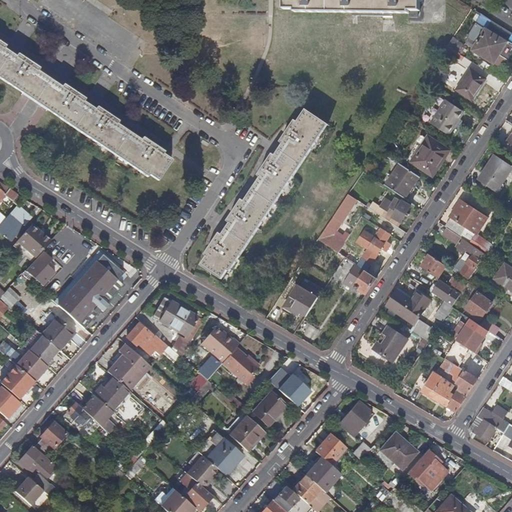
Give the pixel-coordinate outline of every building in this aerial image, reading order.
[(284,0),(285,9),(295,9),(295,12),(352,12),(352,17),(393,17),(393,13),(409,13),(409,17),(418,17),(418,10),(420,10),(420,0),(284,0)] [(70,16),(81,23),(90,10),(79,3),(70,16)] [(433,33),(447,40),(459,15),(445,8),(433,33)] [(511,53),(511,44),(477,23),(469,37),(470,38),(466,44),(473,48),(471,50),(494,64),(500,55),(508,60),(511,53)] [(464,45),(454,38),(449,46),(459,53),(464,45)] [(0,77),(64,120),(148,176),(149,174),(158,180),(172,160),(163,154),(162,154),(156,150),(147,144),(141,140),(116,124),(110,119),(101,113),(96,109),(83,101),(77,97),(68,91),(62,87),(37,71),(31,67),(22,61),(16,57),(4,48),(0,45),(0,77)] [(449,46),(448,46),(443,53),(455,62),(461,54),(459,53),(449,46)] [(486,79),(471,69),(456,90),(472,100),(486,79)] [(465,112),(447,100),(431,123),(449,135),(465,112)] [(265,171),(261,177),(244,201),(240,207),(234,216),(230,222),(222,235),(218,241),(212,250),(208,256),(207,255),(201,265),(222,278),(228,270),(230,271),(328,124),(306,109),(297,122),(293,128),(287,137),(283,143),(275,156),(271,161),(265,171)] [(447,151),(429,140),(415,161),(432,173),(447,151)] [(78,153),(73,160),(84,169),(89,162),(78,153)] [(511,169),(511,166),(495,155),(478,180),(497,193),(511,169)] [(420,177),(400,164),(385,185),(406,199),(420,177)] [(0,224),(5,219),(0,213),(0,201),(5,196),(13,202),(18,194),(0,182),(0,224)] [(349,195),(319,240),(334,250),(339,253),(344,246),(346,243),(335,235),(358,201),(349,195)] [(388,205),(387,204),(385,209),(384,211),(387,213),(391,208),(395,211),(389,221),(399,227),(411,206),(401,200),(401,201),(395,198),(393,203),(390,201),(388,205)] [(489,218),(462,200),(444,226),(447,228),(472,245),(489,218)] [(373,201),(369,207),(384,218),(387,213),(384,211),(385,209),(373,201)] [(16,206),(5,219),(0,224),(0,230),(7,236),(13,229),(18,233),(30,218),(16,206)] [(391,208),(387,213),(384,218),(389,221),(395,211),(391,208)] [(50,241),(32,224),(16,242),(35,259),(47,244),(50,241)] [(365,231),(358,242),(368,249),(361,259),(356,256),(357,255),(344,246),(339,253),(346,258),(367,271),(391,235),(381,228),(375,237),(365,231)] [(447,228),(442,235),(457,245),(456,247),(465,253),(467,251),(473,255),(467,263),(460,272),(469,280),(487,254),(476,248),(472,245),(447,228)] [(493,247),(482,240),(476,248),(487,254),(488,255),(493,248),(493,247)] [(334,250),(329,257),(341,265),(346,258),(339,253),(334,250)] [(59,266),(43,252),(23,275),(37,288),(40,284),(42,286),(59,266)] [(447,266),(429,254),(421,267),(439,278),(447,266)] [(341,265),(350,272),(345,280),(347,285),(351,287),(355,288),(358,289),(359,289),(367,294),(377,278),(367,271),(346,258),(341,265)] [(467,263),(461,258),(454,268),(460,272),(467,263)] [(103,268),(96,262),(63,299),(83,318),(95,304),(101,297),(116,280),(110,274),(103,268)] [(511,267),(506,263),(495,279),(511,290),(511,267)] [(106,264),(103,268),(110,274),(113,271),(106,264)] [(467,286),(454,277),(449,285),(462,294),(467,286)] [(441,280),(433,293),(453,307),(462,294),(449,285),(441,280)] [(319,299),(299,285),(287,303),(307,316),(319,299)] [(398,289),(387,305),(414,325),(431,301),(418,292),(413,299),(398,289)] [(6,292),(0,298),(10,307),(16,300),(6,292)] [(493,303),(478,292),(466,309),(481,320),(493,303)] [(105,300),(101,297),(95,304),(99,308),(105,300)] [(163,297),(152,317),(186,337),(198,317),(163,297)] [(444,302),(439,309),(447,314),(451,306),(444,302)] [(39,320),(47,328),(41,335),(42,336),(58,350),(59,350),(75,332),(49,309),(39,320)] [(202,320),(198,317),(186,337),(184,341),(188,343),(202,320)] [(487,320),(482,326),(497,336),(501,329),(487,320)] [(137,324),(125,338),(136,347),(137,345),(150,355),(154,350),(159,354),(166,346),(147,330),(145,331),(137,324)] [(486,337),(467,325),(457,341),(478,354),(482,347),(480,346),(482,343),(486,337)] [(221,332),(215,326),(200,344),(222,363),(236,347),(239,344),(233,339),(232,339),(227,335),(226,336),(221,332)] [(408,339),(389,326),(374,349),(393,362),(408,339)] [(58,350),(42,336),(29,351),(48,367),(53,361),(51,359),(58,350)] [(184,341),(177,337),(170,349),(180,357),(188,343),(184,341)] [(0,348),(0,351),(9,360),(16,353),(6,343),(0,348)] [(118,366),(114,363),(107,372),(113,377),(129,391),(150,367),(124,344),(118,352),(125,358),(118,366)] [(258,367),(236,347),(222,363),(221,363),(244,384),(258,367)] [(29,350),(16,365),(35,381),(48,367),(29,351),(29,350)] [(456,371),(462,375),(457,384),(461,386),(459,390),(468,396),(479,378),(466,370),(469,367),(464,364),(465,361),(457,356),(453,364),(455,365),(459,367),(456,371)] [(15,365),(8,359),(2,366),(8,372),(15,365)] [(453,364),(447,360),(440,367),(450,373),(455,365),(453,364)] [(8,372),(0,381),(0,382),(19,400),(35,381),(16,365),(15,364),(15,365),(8,372)] [(310,391),(281,366),(267,382),(297,407),(310,391)] [(455,386),(434,373),(422,391),(449,407),(456,394),(452,392),(455,388),(455,386)] [(92,394),(94,395),(113,412),(113,413),(131,393),(129,391),(113,377),(107,383),(110,386),(106,390),(100,385),(92,394)] [(511,381),(507,378),(502,385),(511,391),(511,381)] [(213,385),(206,380),(189,401),(194,405),(213,385)] [(21,404),(6,390),(0,397),(0,411),(8,419),(21,404)] [(459,390),(456,394),(449,407),(458,412),(468,396),(459,390)] [(286,406),(270,392),(252,413),(268,427),(286,406)] [(94,395),(81,409),(99,425),(100,426),(113,412),(94,395)] [(372,414),(358,402),(339,425),(353,437),(372,414)] [(74,403),(60,418),(77,433),(82,429),(89,436),(99,425),(81,409),(74,403)] [(509,412),(498,404),(493,412),(504,420),(509,412)] [(478,417),(484,420),(478,428),(476,427),(473,431),(489,442),(498,428),(505,433),(511,424),(504,420),(493,412),(484,407),(478,417)] [(246,416),(242,413),(225,432),(229,436),(246,416)] [(265,433),(246,416),(229,436),(244,449),(247,452),(265,433)] [(40,437),(41,439),(35,445),(48,456),(67,433),(53,422),(40,437)] [(214,431),(216,433),(240,453),(244,449),(229,436),(225,432),(218,426),(214,431)] [(209,441),(216,447),(205,459),(217,470),(223,474),(225,477),(243,456),(240,453),(216,433),(209,441)] [(345,448),(330,434),(315,452),(321,458),(330,465),(345,448)] [(395,434),(380,451),(402,470),(417,453),(395,434)] [(369,449),(362,442),(352,453),(359,460),(369,449)] [(56,466),(32,445),(18,463),(26,470),(31,465),(46,478),(56,466)] [(111,446),(102,455),(112,464),(124,475),(129,469),(114,455),(117,452),(111,446)] [(428,493),(446,472),(439,465),(441,463),(427,450),(406,473),(428,493)] [(205,459),(201,456),(186,474),(201,487),(208,480),(217,470),(205,459)] [(136,473),(145,461),(139,457),(131,469),(136,473)] [(316,464),(306,474),(321,487),(329,478),(334,482),(341,475),(330,465),(321,458),(319,459),(318,458),(314,462),(316,464)] [(112,464),(106,471),(118,482),(124,475),(112,464)] [(223,474),(217,470),(208,480),(214,484),(223,474)] [(179,482),(190,491),(183,499),(193,507),(195,505),(200,510),(212,497),(201,487),(186,474),(179,482)] [(306,474),(305,476),(319,489),(321,487),(306,474)] [(305,476),(291,491),(298,497),(309,506),(311,508),(315,511),(316,511),(329,497),(319,489),(305,476)] [(43,491),(28,477),(15,492),(30,505),(43,491)] [(400,481),(396,478),(391,483),(395,487),(400,481)] [(392,489),(383,481),(373,494),(381,501),(392,489)] [(285,487),(272,501),(284,511),(303,511),(309,506),(298,497),(297,498),(285,487)] [(174,490),(160,506),(166,511),(192,511),(195,509),(193,507),(183,499),(174,490)] [(450,496),(440,507),(445,511),(463,511),(465,510),(450,496)] [(284,511),(272,501),(261,511),(284,511)] [(372,511),(377,508),(371,503),(365,510),(367,511),(372,511)]
